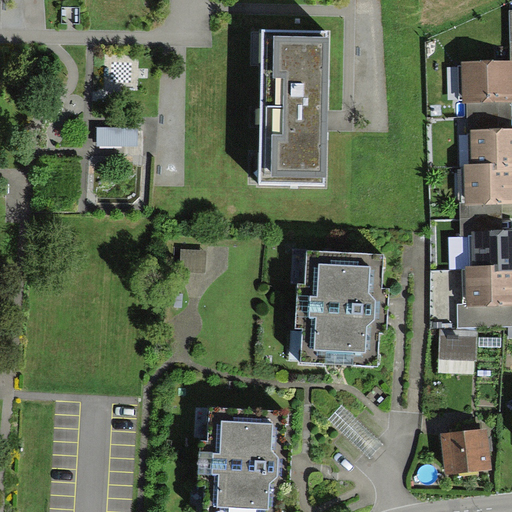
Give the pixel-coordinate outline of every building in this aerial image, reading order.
[(257,32),(252,177),(321,179),(323,122),(327,35),(257,32)] [(463,65),(463,100),(467,100),(467,117),(510,118),(510,65),(463,65)] [(472,134),(473,170),(511,169),(511,133),(510,133),(509,118),(466,119),(467,134),(472,134)] [(511,169),(463,171),(464,205),(460,206),(460,220),(497,219),(496,203),(511,202),(511,169)] [(468,236),(469,270),(511,269),(511,235),(497,236),(497,219),(460,220),(460,236),(468,236)] [(378,290),(379,254),(305,251),(304,285),(295,285),(293,331),(301,331),(300,362),(375,365),(376,331),(383,332),(385,290),(378,290)] [(511,324),(511,273),(511,270),(460,272),(462,327),(511,324)] [(474,339),(440,337),(439,362),(474,364),(474,339)] [(279,445),(280,410),(206,407),(205,441),(196,441),(194,487),(202,487),(200,511),(275,511),(277,487),(284,487),(286,446),(279,445)] [(483,435),(441,439),(444,473),(486,470),(483,435)]
